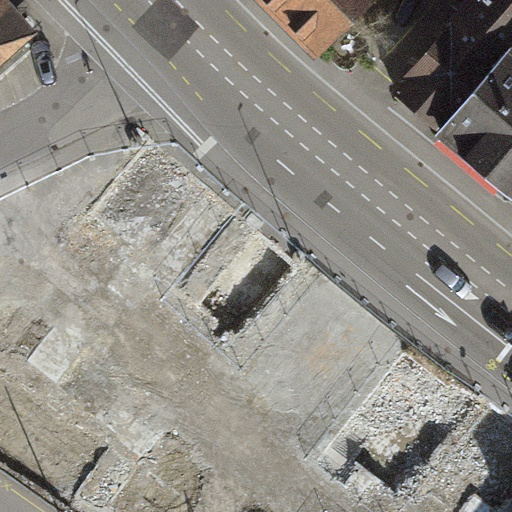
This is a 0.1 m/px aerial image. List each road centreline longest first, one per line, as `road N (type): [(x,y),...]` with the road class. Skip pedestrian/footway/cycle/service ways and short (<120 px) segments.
road 1 (secondary): [(194,34),(496,290)]
road 2 (residential): [(0,145),(59,123),(194,34)]
